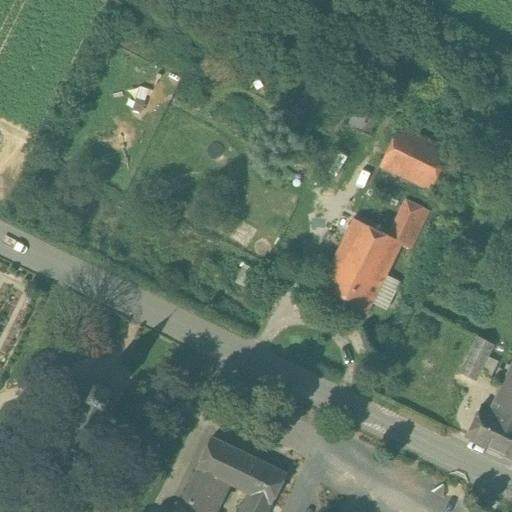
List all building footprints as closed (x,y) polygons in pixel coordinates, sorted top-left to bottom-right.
[(451,149),(401,125),(380,166),(431,191),(451,149)] [(429,211),(406,199),(388,235),(402,243),(401,245),(411,249),(429,211)] [(388,235),(353,218),(318,290),(368,314),(373,303),(386,309),(400,282),(386,276),(401,245),(402,243),(388,235)] [(245,265),(236,282),(247,288),(256,270),(245,265)] [(478,336),(459,372),(477,381),(495,345),(478,336)] [(80,392),(57,438),(54,436),(47,449),(55,453),(58,455),(56,458),(59,460),(61,456),(76,464),(74,467),(77,468),(79,465),(82,467),(83,464),(80,462),(84,454),(92,457),(115,409),(106,405),(114,389),(111,388),(112,386),(99,380),(98,382),(96,381),(93,387),(85,383),(80,392)] [(511,383),(505,381),(492,408),(511,417),(511,383)] [(511,417),(492,408),(483,404),(467,437),(511,458),(511,417)] [(267,511),(286,474),(212,437),(182,498),(204,509),(219,479),(249,493),(239,511),(267,511)] [(210,511),(204,509),(182,498),(174,511),(210,511)]
